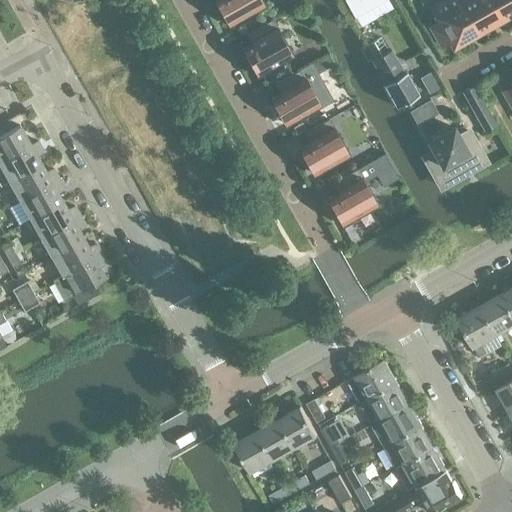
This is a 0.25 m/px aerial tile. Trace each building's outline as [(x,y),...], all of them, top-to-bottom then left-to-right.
[(252,10),(263,4),(260,0),(214,0),(228,23),(239,17),(241,21),(254,13),(252,10)] [(466,39),(467,41),(477,35),(476,34),(457,0),(445,0),(431,8),(438,22),(430,27),(441,46),(450,42),(452,47),(466,39)] [(489,26),(490,28),(500,22),(499,21),(487,0),(457,0),(476,34),(489,26)] [(511,13),(511,0),(487,0),(499,21),(511,13)] [(291,54),(272,19),(247,33),(253,43),(242,49),(256,73),(267,67),(269,70),(282,63),(280,60),(291,54)] [(366,44),(374,58),(371,60),(384,83),(382,84),(396,107),(418,94),(405,71),(403,72),(390,49),(388,51),(380,37),(366,44)] [(319,103),(300,69),(275,83),(281,93),(270,98),(284,123),(296,117),(298,120),(310,113),(308,110),(319,103)] [(431,72),(420,78),(429,93),(439,87),(431,72)] [(429,99),(407,111),(415,125),(437,113),(429,99)] [(496,125),(484,104),(473,110),(485,132),(496,125)] [(299,148),(313,173),(324,167),(326,170),(338,163),(336,160),(347,153),(328,119),(304,133),(309,142),(299,148)] [(19,124),(0,135),(0,161),(30,144),(19,124)] [(423,157),(441,187),(486,162),(468,131),(458,137),(453,127),(428,141),(433,151),(423,157)] [(0,185),(7,182),(41,163),(36,154),(43,150),(37,140),(30,144),(0,161),(0,185)] [(46,171),(41,163),(7,182),(18,201),(59,177),(53,167),(46,171)] [(327,198),(341,223),(352,217),(354,220),(367,213),(365,209),(376,203),(356,168),(332,183),(338,192),(327,198)] [(65,188),(59,177),(18,201),(29,219),(62,200),(57,192),(65,188)] [(67,209),(62,200),(29,219),(39,238),(64,224),(80,215),(74,205),(67,209)] [(80,215),(64,224),(39,238),(50,257),(83,238),(79,230),(86,225),(80,215)] [(350,223),(343,228),(352,243),(359,238),(350,223)] [(60,276),(101,253),(95,242),(88,246),(83,238),(50,257),(60,276)] [(1,246),(7,257),(14,252),(8,241),(1,246)] [(14,252),(7,257),(13,268),(21,263),(14,252)] [(105,276),(100,267),(107,263),(101,253),(60,276),(72,296),(105,276)] [(26,281),(19,285),(25,296),(33,292),(26,281)] [(25,296),(19,285),(11,289),(17,300),(25,296)] [(511,287),(501,293),(511,312),(511,287)] [(39,303),(33,292),(25,296),(31,307),(39,303)] [(511,312),(501,293),(479,305),(496,335),(511,326),(511,312)] [(24,311),(31,307),(25,296),(17,300),(24,311)] [(479,305),(458,318),(457,318),(474,348),(496,335),(479,305)] [(384,358),(365,369),(346,380),(359,402),(367,397),(397,381),(384,358)] [(494,382),(511,371),(511,369),(508,363),(489,373),(494,382)] [(511,378),(497,387),(509,409),(511,408),(511,378)] [(409,402),(397,381),(367,397),(379,419),(409,402)] [(327,420),(314,398),(306,403),(318,424),(327,420)] [(383,445),(421,424),(409,402),(379,419),(371,424),(383,445)] [(317,435),(301,405),(278,418),(295,448),(317,435)] [(295,448),(278,418),(257,430),(274,460),(295,448)] [(327,420),(318,424),(331,446),(339,442),(327,420)] [(396,467),(433,446),(421,424),(383,445),(396,467)] [(274,460),(257,430),(235,443),(251,472),(274,460)] [(339,442),(331,446),(341,465),(349,460),(339,442)] [(408,470),(417,485),(446,469),(433,446),(396,467),(401,475),(408,470)] [(331,460),(312,471),(316,479),(336,468),(331,460)] [(364,485),(353,467),(345,472),(355,490),(364,485)] [(434,511),(447,505),(446,504),(462,495),(454,480),(453,481),(446,469),(417,485),(417,486),(405,493),(414,508),(425,501),(431,511),(434,511)] [(305,474),(286,484),(292,493),(310,483),(305,474)] [(339,474),(328,481),(341,503),(352,497),(339,474)] [(292,493),(286,484),(268,494),(274,503),(292,493)] [(364,485),(355,490),(365,508),(374,503),(364,485)] [(414,508),(405,493),(398,497),(406,511),(414,508)] [(392,501),(397,511),(405,511),(406,511),(398,497),(392,501)] [(397,511),(392,501),(380,507),(382,511),(397,511)]
